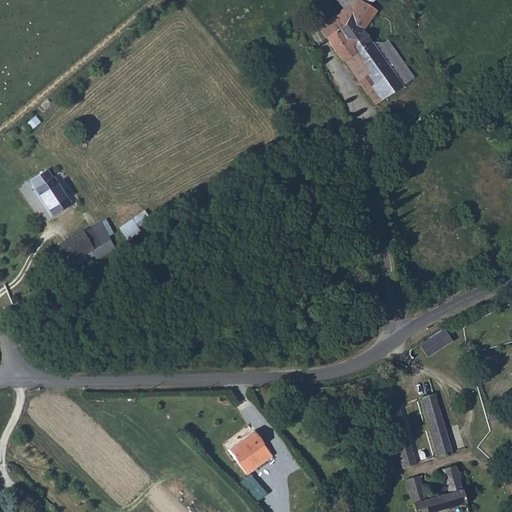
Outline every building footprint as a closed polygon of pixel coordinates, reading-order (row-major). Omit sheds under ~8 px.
[(354,2),(339,24),(329,31),(323,23),(317,27),(324,38),(320,40),(338,67),(339,66),(356,91),(383,70),(364,43),(355,33),(369,13),(354,2)] [(406,78),(379,41),(374,46),(401,82),(406,78)] [(401,82),(374,46),(364,43),(383,70),(383,95),(401,82)] [(383,70),(356,91),(367,106),(383,95),(383,70)] [(58,179),(55,180),(51,172),(34,184),(39,191),(37,192),(55,220),(76,206),(58,179)] [(116,227),(126,240),(143,228),(133,215),(116,227)] [(94,231),(86,235),(91,242),(98,238),(94,231)] [(86,235),(65,247),(75,264),(104,248),(98,238),(91,242),(86,235)] [(424,355),(450,340),(442,327),(416,342),(424,355)] [(434,399),(421,402),(439,452),(451,448),(434,399)] [(397,411),(385,415),(401,462),(414,458),(397,411)] [(250,428),(225,447),(246,474),(271,455),(250,428)] [(452,490),(431,496),(422,473),(407,478),(418,511),(428,511),(471,497),(459,461),(444,466),(452,490)]
